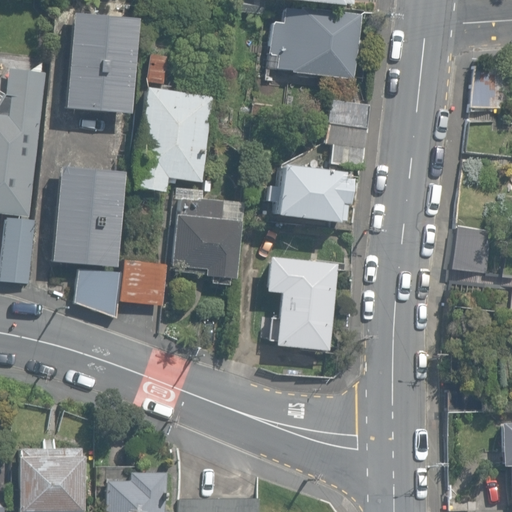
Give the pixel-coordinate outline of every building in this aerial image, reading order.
[(273,70),(348,81),(351,57),(360,58),(363,40),(354,39),(357,15),(282,5),(279,23),(269,22),(265,52),(275,54),(273,70)] [(60,110),(125,115),(134,18),(69,13),(60,110)] [(145,82),(161,84),(164,57),(148,55),(145,82)] [(468,108),(511,108),(511,73),(511,65),(472,65),(468,108)] [(0,213),(26,216),(42,73),(5,69),(2,95),(0,97),(0,213)] [(131,188),(163,191),(164,179),(198,183),(208,97),(142,90),(131,188)] [(322,124),(363,128),(366,105),(325,100),(322,124)] [(358,167),(363,128),(322,124),(319,144),(328,145),(326,163),(358,167)] [(268,214),(333,220),(333,218),(339,219),(340,202),(343,202),(345,177),(339,177),(339,171),(274,165),(272,185),(263,184),(262,198),(269,199),(268,214)] [(47,262),(112,267),(121,172),(55,166),(47,262)] [(208,283),(227,284),(227,278),(234,278),(240,222),(218,219),(220,201),(194,198),(194,201),(177,199),(175,215),(173,215),(168,266),(171,266),(170,272),(209,275),(208,283)] [(30,222),(0,220),(0,282),(25,284),(30,222)] [(446,270),(479,276),(487,232),(453,226),(446,270)] [(271,345),(324,351),(333,264),(265,257),(261,291),(276,293),(271,345)] [(116,302),(159,305),(162,265),(119,261),(116,302)] [(71,303),(113,318),(118,272),(75,268),(71,303)] [(445,392),(447,409),(469,407),(468,390),(445,392)] [(511,490),(511,423),(497,423),(498,466),(508,466),(508,491),(511,490)] [(80,511),(80,455),(78,455),(78,448),(19,448),(18,448),(18,456),(15,456),(15,511),(80,511)] [(100,511),(168,511),(160,511),(160,472),(124,472),(124,481),(101,481),(100,511)] [(261,511),(261,499),(179,499),(179,511),(261,511)]
